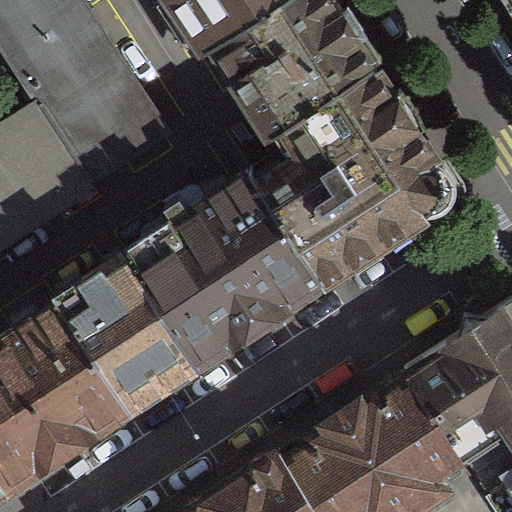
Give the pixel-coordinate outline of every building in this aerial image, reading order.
[(0,0),(0,39),(40,102),(92,181),(172,130),(87,0),(0,0)] [(184,0),(212,44),(280,0),(184,0)] [(280,0),(212,44),(272,136),(384,64),(343,0),(280,0)] [(280,149),(255,164),(329,279),(438,210),(466,192),(452,170),(384,64),(272,136),(280,149)] [(40,102),(0,127),(0,240),(92,181),(40,102)] [(255,164),(126,246),(200,361),(329,279),(255,164)] [(126,246),(53,293),(127,408),(200,361),(126,246)] [(0,326),(0,483),(2,488),(127,408),(53,293),(0,326)] [(485,441),(498,461),(511,451),(511,298),(406,367),(463,456),(485,441)] [(406,367),(283,447),(326,511),(400,511),(442,485),(435,474),(463,456),(406,367)] [(326,511),(283,447),(182,511),(326,511)] [(511,451),(498,461),(511,482),(511,451)]
